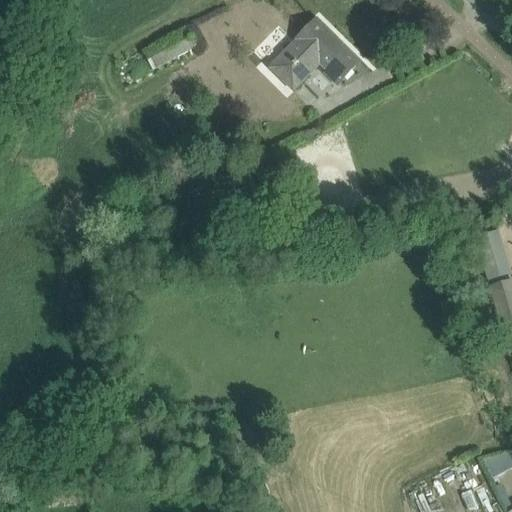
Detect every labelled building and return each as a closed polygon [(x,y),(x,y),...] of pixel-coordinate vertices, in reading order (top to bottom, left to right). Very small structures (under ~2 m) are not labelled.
[(317,21),(269,69),(292,92),(319,65),(338,84),(359,62),(347,50),(344,52),(327,34),(329,32),(317,21)] [(144,53),(154,72),(197,48),(187,29),(144,53)] [(256,89),(239,98),(246,112),(264,102),(256,89)] [(511,281),(490,288),(502,329),(511,326),(511,281)] [(471,463),(405,490),(414,511),(476,511),(471,497),(460,501),(452,481),(465,476),(480,511),(490,507),(471,463)]
